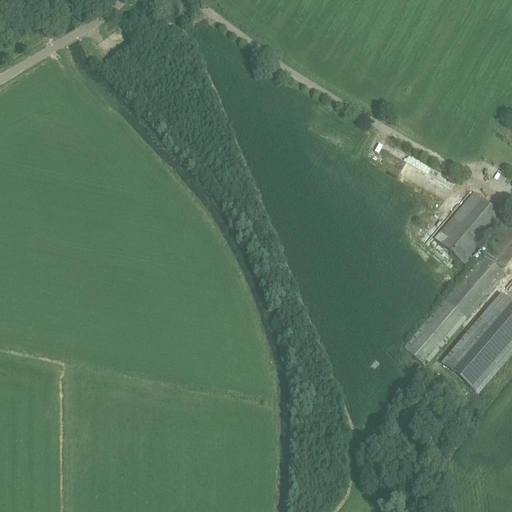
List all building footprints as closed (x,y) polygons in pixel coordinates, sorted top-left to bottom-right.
[(0,0),(0,19),(24,14),(20,0),(0,0)] [(474,193),(434,240),(465,267),(498,230),(504,235),(511,227),(474,193)] [(511,259),(511,225),(511,227),(504,235),(485,258),(501,272),(511,259)] [(485,258),(483,257),(405,347),(427,366),(505,276),(501,272),(485,258)] [(511,356),(511,305),(502,297),(443,366),(478,396),(511,356)]
